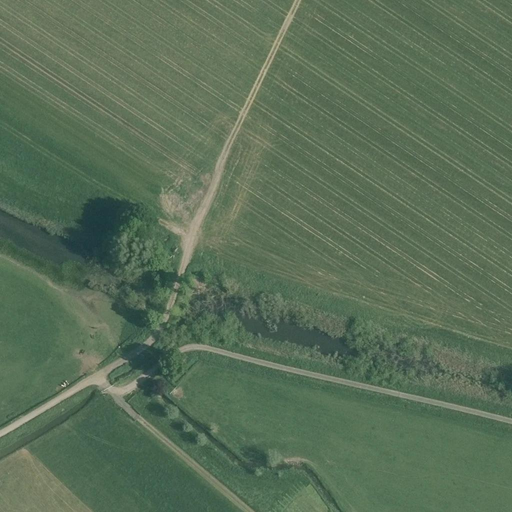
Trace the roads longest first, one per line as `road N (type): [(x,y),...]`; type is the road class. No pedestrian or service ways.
road 1 (track): [(82,376),(103,389),(173,343),(511,425)]
road 2 (track): [(82,376),(167,332),(220,183)]
